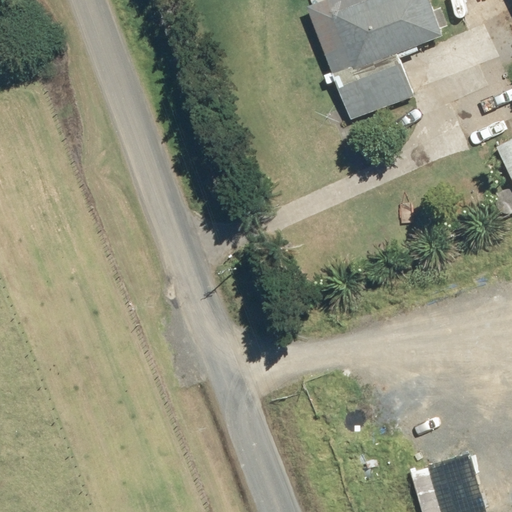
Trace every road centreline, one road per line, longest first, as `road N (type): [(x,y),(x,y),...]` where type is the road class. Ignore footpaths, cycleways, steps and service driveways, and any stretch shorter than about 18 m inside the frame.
road 1 (unclassified): [(273,511),(80,0)]
road 2 (unknown): [(220,372),(511,322)]
